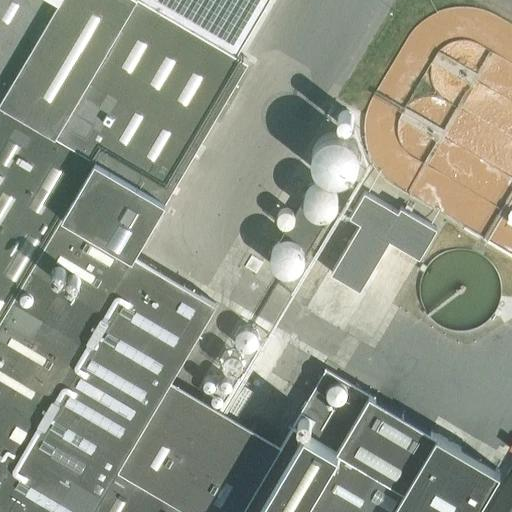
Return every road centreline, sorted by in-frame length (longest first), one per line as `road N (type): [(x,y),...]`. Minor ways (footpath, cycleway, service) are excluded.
road 1 (unknown): [(292,67),(224,224),(243,286),(281,315),(391,368),(474,388),(511,372)]
road 2 (unknown): [(180,0),(292,67)]
